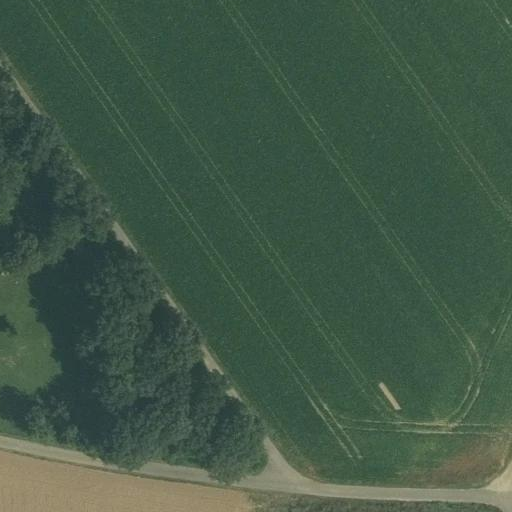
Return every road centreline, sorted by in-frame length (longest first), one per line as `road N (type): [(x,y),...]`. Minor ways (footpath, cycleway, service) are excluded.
road 1 (track): [(511,496),(287,487),(0,441)]
road 2 (track): [(287,487),(0,76)]
